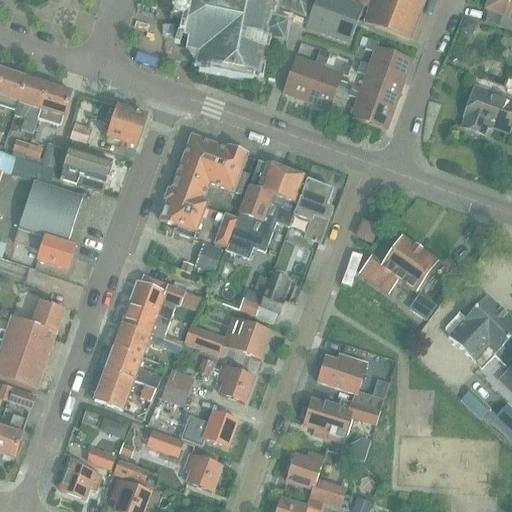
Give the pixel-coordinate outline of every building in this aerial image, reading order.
[(185,48),(184,50),(198,53),(195,67),(197,67),(198,65),(208,67),(207,70),(209,70),(210,68),(231,72),(230,75),(233,75),(233,73),(254,77),(254,80),(256,80),(259,66),(262,66),(262,64),(259,63),(261,54),(264,54),(264,52),(262,51),(264,40),(283,44),(285,47),(286,46),(285,43),(289,24),(291,22),(305,28),(304,30),(348,46),(362,8),(338,0),(315,0),(313,7),(308,5),(310,0),(191,0),(191,3),(189,2),(188,5),(177,2),(175,0),(171,0),(175,4),(172,16),(168,19),(170,21),(174,18),(185,21),(184,23),(187,23),(184,36),(182,35),(181,37),(189,39),(187,49),(185,48)] [(387,0),(370,0),(368,9),(414,26),(420,11),(387,0)] [(387,0),(420,11),(423,0),(387,0)] [(511,0),(489,0),(485,11),(501,17),(496,28),(511,33),(511,0)] [(362,26),(408,42),(414,26),(368,9),(362,26)] [(378,44),(368,41),(364,51),(373,54),(369,67),(367,73),(402,85),(410,62),(376,49),(378,44)] [(282,95),(305,103),(318,68),(324,70),(327,61),(317,57),(313,66),(294,59),(282,95)] [(358,96),(394,108),(402,85),(367,73),(369,67),(359,64),(356,74),(365,77),(360,90),(358,96)] [(318,68),(305,103),(329,112),(334,98),(337,88),(341,77),(346,79),(350,69),(340,65),(337,75),(324,70),(318,68)] [(0,106),(15,112),(18,104),(25,79),(3,72),(0,81),(0,106)] [(32,136),(37,121),(40,111),(47,86),(25,79),(18,104),(15,112),(13,117),(24,120),(20,132),(32,136)] [(70,94),(47,86),(40,111),(37,121),(59,128),(70,94)] [(349,92),(337,88),(334,98),(345,102),(347,97),(357,100),(350,119),(351,119),(385,132),(394,108),(358,96),(360,90),(351,87),(349,92)] [(465,119),(461,129),(482,136),(486,126),(508,134),(511,122),(511,103),(473,90),(463,118),(465,119)] [(135,150),(145,119),(145,117),(116,108),(116,109),(100,103),(94,122),(109,127),(105,140),(125,147),(125,148),(126,148),(127,147),(135,150)] [(232,194),(245,158),(246,156),(227,149),(226,151),(191,138),(177,174),(208,185),(232,194)] [(11,158),(24,162),(28,147),(16,143),(11,158)] [(40,166),(54,171),(61,150),(47,145),(40,166)] [(28,147),(24,162),(24,161),(36,165),(41,151),(28,147)] [(68,151),(59,181),(102,195),(112,165),(68,151)] [(0,154),(0,172),(19,179),(33,184),(13,244),(40,253),(45,239),(66,246),(81,199),(49,189),(54,171),(40,166),(36,165),(24,161),(24,162),(11,158),(0,154)] [(269,167),(257,163),(235,220),(236,221),(263,231),(273,204),(257,198),(269,167)] [(306,181),(269,167),(257,198),(273,204),(263,231),(236,221),(225,249),(225,248),(224,252),(248,261),(252,249),(264,254),(275,224),(288,229),(292,217),(306,182),(306,181)] [(165,196),(204,211),(206,206),(201,204),(208,185),(177,174),(170,192),(167,191),(165,196)] [(333,192),(306,182),(292,217),(309,223),(303,239),(319,245),(326,224),(327,225),(333,211),(327,209),(333,192)] [(159,223),(176,229),(174,235),(192,242),(204,211),(165,196),(164,201),(166,202),(159,223)] [(375,202),(370,222),(389,226),(394,207),(375,202)] [(236,221),(235,220),(224,216),(214,244),(225,248),(225,249),(236,221)] [(376,229),(363,224),(362,223),(356,238),(370,244),(376,229)] [(45,239),(40,253),(36,263),(66,273),(74,249),(66,246),(45,239)] [(387,295),(397,281),(415,293),(436,263),(401,239),(382,267),(371,259),(359,276),(387,295)] [(6,246),(2,256),(17,262),(21,251),(6,246)] [(202,246),(193,271),(214,279),(223,253),(202,246)] [(263,297),(258,308),(276,315),(278,315),(283,301),(279,299),(286,281),(271,275),(263,297)] [(194,291),(210,298),(216,282),(200,276),(194,291)] [(136,285),(121,325),(163,340),(176,307),(195,314),(201,300),(187,295),(187,294),(168,287),(164,296),(136,285)] [(294,286),(288,302),(295,305),(301,289),(294,286)] [(254,319),(258,308),(263,297),(249,291),(245,301),(216,290),(211,302),(254,319)] [(511,337),(511,323),(486,298),(465,321),(458,314),(454,318),(445,328),(445,330),(450,335),(448,337),(480,369),(493,356),(504,367),(511,358),(511,351),(505,344),(511,337)] [(31,326),(56,334),(64,311),(39,303),(31,326)] [(56,334),(31,326),(20,322),(24,310),(15,306),(0,349),(0,380),(36,392),(56,334)] [(232,320),(227,336),(225,341),(190,328),(183,345),(217,357),(220,347),(260,362),(270,334),(232,320)] [(121,326),(113,348),(142,359),(144,354),(148,343),(155,345),(154,346),(161,350),(178,356),(181,349),(163,342),(163,340),(121,325),(121,326)] [(113,348),(105,370),(134,381),(145,385),(148,386),(157,389),(161,380),(152,377),(138,371),(140,367),(142,359),(113,348)] [(325,359),(316,384),(356,397),(366,365),(338,357),(336,363),(325,359)] [(207,378),(212,364),(202,361),(197,374),(207,378)] [(243,405),(253,379),(223,368),(219,380),(225,382),(219,396),(243,405)] [(94,400),(94,402),(132,416),(132,415),(135,407),(125,403),(134,381),(105,370),(94,400)] [(172,373),(167,387),(189,395),(194,381),(172,373)] [(145,387),(140,400),(150,404),(151,404),(156,391),(157,389),(148,386),(145,385),(145,387)] [(0,393),(0,400),(7,403),(11,390),(2,387),(0,393)] [(183,411),(189,395),(167,387),(161,403),(183,411)] [(34,398),(11,390),(7,403),(30,410),(34,398)] [(195,398),(193,414),(203,415),(206,399),(195,398)] [(304,410),(302,417),(305,420),(303,427),(314,431),(313,437),(328,442),(329,441),(341,445),(349,419),(375,427),(379,414),(350,405),(341,402),(338,411),(311,402),(308,409),(304,410)] [(511,411),(506,406),(495,417),(511,433),(511,411)] [(188,418),(180,441),(201,449),(204,442),(227,451),(238,423),(212,414),(207,426),(188,418)] [(0,428),(0,455),(13,460),(26,422),(12,417),(8,431),(0,428)] [(176,460),(182,444),(152,433),(146,449),(176,460)] [(129,458),(132,449),(122,445),(119,455),(129,458)] [(114,458),(91,450),(87,463),(109,472),(114,458)] [(313,491),(310,500),(322,504),(339,509),(345,490),(316,481),(323,460),(307,455),(306,461),(294,457),(286,482),(313,491)] [(211,493),(220,467),(191,456),(186,468),(192,471),(187,485),(211,493)] [(119,464),(115,475),(142,485),(146,474),(119,464)] [(101,477),(69,466),(59,493),(85,502),(89,490),(95,492),(101,477)] [(369,482),(370,501),(388,501),(388,482),(369,482)] [(118,501),(114,511),(142,511),(149,495),(118,483),(112,499),(118,501)] [(280,500),(276,511),(319,511),(322,504),(310,500),(307,509),(280,500)]
